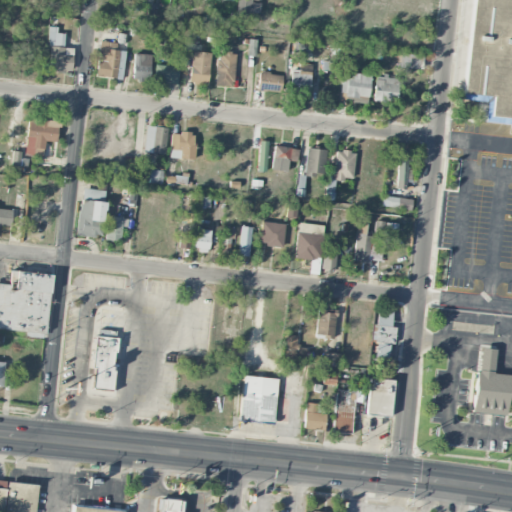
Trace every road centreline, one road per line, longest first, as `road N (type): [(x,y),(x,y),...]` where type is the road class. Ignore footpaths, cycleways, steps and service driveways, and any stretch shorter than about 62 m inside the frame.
road 1 (primary): [(511,490),(0,433)]
road 2 (residential): [(399,474),(454,0)]
road 3 (residential): [(45,439),(93,0)]
road 4 (residential): [(438,138),(0,89)]
road 5 (residential): [(421,298),(0,251)]
